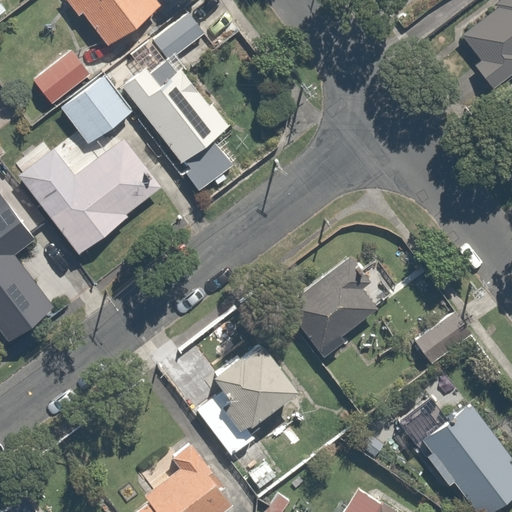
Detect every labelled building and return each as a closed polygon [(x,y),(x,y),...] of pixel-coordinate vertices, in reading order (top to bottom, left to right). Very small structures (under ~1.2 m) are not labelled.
[(153,0),(69,0),(101,41),(153,0)] [(511,0),(489,0),(455,31),(477,55),(469,63),(489,85),(511,64),(511,0)] [(225,119),(172,49),(202,26),(186,5),(147,34),(158,48),(118,79),(177,156),(181,153),(187,162),(180,167),(194,186),(233,156),(212,129),(225,119)] [(88,65),(68,43),(33,74),(53,96),(88,65)] [(132,106),(104,68),(61,100),(88,138),(132,106)] [(0,156),(25,140),(0,102),(0,156)] [(159,184),(122,131),(76,163),(58,137),(17,166),(73,245),(159,184)] [(0,278),(11,271),(0,254),(0,247),(27,230),(1,191),(0,191),(0,278)] [(385,296),(350,248),(282,299),(317,346),(385,296)] [(468,332),(452,310),(414,337),(429,360),(468,332)] [(258,426),(248,412),(292,379),(258,335),(211,371),(220,383),(190,406),(225,452),(258,426)] [(480,511),(511,486),(511,455),(462,393),(413,432),(477,511),(480,511)] [(247,511),(189,437),(170,451),(176,458),(142,484),(146,489),(127,503),(134,511),(247,511)] [(41,511),(16,477),(0,489),(0,511),(41,511)] [(415,511),(382,489),(366,511),(415,511)]
